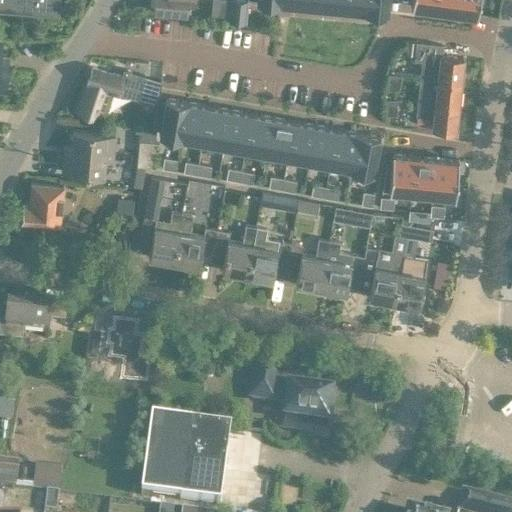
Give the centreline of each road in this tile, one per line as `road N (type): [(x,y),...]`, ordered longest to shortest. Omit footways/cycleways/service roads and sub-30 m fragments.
road 1 (residential): [(85,37),(343,76),(360,73),(386,26),(508,37)]
road 2 (residential): [(435,357),(0,271)]
road 3 (residential): [(462,303),(503,62)]
road 4 (unclassified): [(0,184),(85,37)]
road 5 (residential): [(367,511),(435,357)]
